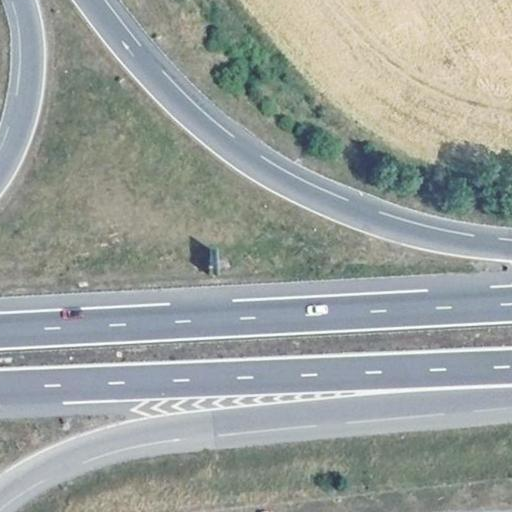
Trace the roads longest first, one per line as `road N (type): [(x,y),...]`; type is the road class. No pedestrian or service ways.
road 1 (motorway): [(0,494),(44,464),(133,434),(511,407)]
road 2 (motorway): [(511,245),(383,231),(221,145),(83,0)]
road 3 (motorway): [(511,309),(0,336)]
road 4 (motorway): [(0,393),(511,372)]
road 5 (motorway): [(17,0),(30,83),(12,163),(0,180)]
